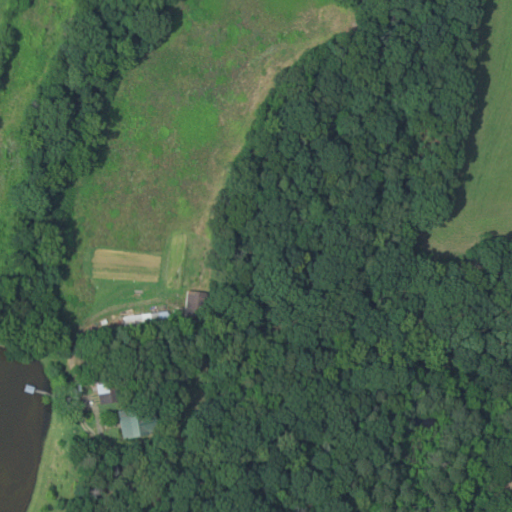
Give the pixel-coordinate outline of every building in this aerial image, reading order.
[(199,329),(184,327),(185,316),(184,316),(186,292),(207,293),(204,319),(200,319),(199,329)] [(167,310),(169,322),(125,329),(124,317),(167,310)] [(99,405),(96,385),(119,381),(122,401),(99,405)] [(35,387),(33,394),(24,391),(26,384),(35,387)] [(123,441),(118,411),(155,404),(160,434),(123,441)]
